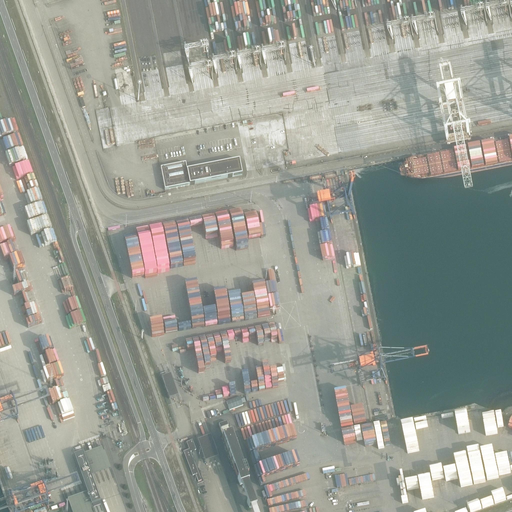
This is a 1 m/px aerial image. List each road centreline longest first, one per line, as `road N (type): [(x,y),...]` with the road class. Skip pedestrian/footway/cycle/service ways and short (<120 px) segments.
road 1 (unclassified): [(157,445),(0,2)]
road 2 (unknown): [(122,131),(318,94)]
road 3 (unknown): [(91,9),(122,131)]
